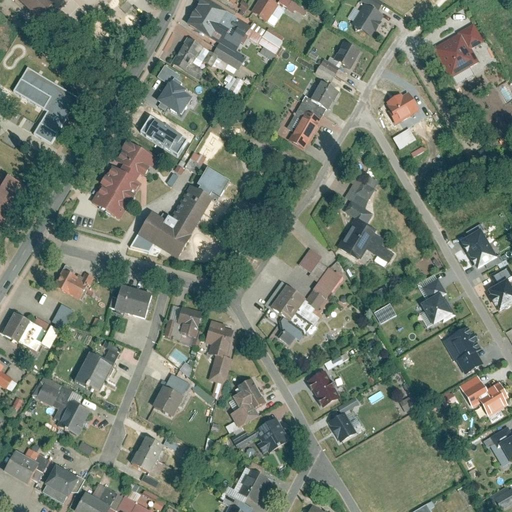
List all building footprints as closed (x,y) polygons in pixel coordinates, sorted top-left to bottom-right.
[(25,0),(40,15),(53,2),(51,0),(25,0)] [(275,6),(264,0),(263,0),(254,16),(273,28),(279,18),(271,13),(275,6)] [(304,11),(287,0),(280,0),(278,5),(299,19),(304,11)] [(381,13),(361,0),(354,10),(361,14),(352,29),(365,38),(381,13)] [(252,25),(250,29),(204,2),(189,27),(210,40),(202,53),(186,44),(173,66),(189,76),(200,59),(213,67),(220,56),(239,67),(245,57),(237,52),(246,37),(271,52),(278,56),(287,41),(270,31),(267,35),(252,25)] [(451,81),(475,63),(457,38),(433,55),(451,81)] [(343,73),(357,49),(344,42),(330,66),(343,73)] [(156,81),(167,88),(155,107),(165,114),(166,112),(179,120),(190,102),(181,97),(184,93),(181,91),(182,88),(176,83),(179,79),(164,70),(156,81)] [(76,100),(27,71),(13,93),(47,113),(33,136),(49,145),(76,100)] [(460,86),(473,78),(469,71),(456,79),(460,86)] [(223,83),(227,85),(218,100),(230,107),(243,85),(227,76),(223,83)] [(326,114),(337,95),(320,85),(309,104),(326,114)] [(0,90),(0,89),(0,100),(4,103),(9,95),(0,90)] [(418,113),(407,96),(386,108),(396,126),(418,113)] [(305,148),(319,124),(301,115),(288,138),(305,148)] [(407,131),(391,141),(398,153),(414,143),(407,131)] [(148,161),(125,147),(112,169),(91,204),(114,218),(148,161)] [(421,149),(410,155),(412,160),(423,153),(421,149)] [(191,173),(197,157),(191,155),(185,171),(191,173)] [(206,169),(198,185),(221,198),(230,182),(206,169)] [(0,222),(25,185),(8,173),(3,180),(0,176),(0,222)] [(165,184),(169,189),(178,181),(173,176),(165,184)] [(354,222),(337,247),(360,262),(367,252),(385,265),(389,258),(379,251),(382,248),(371,240),(378,230),(370,225),(375,216),(363,208),(372,196),(361,188),(343,214),(354,222)] [(174,260),(206,205),(186,193),(167,227),(152,218),(139,240),(174,260)] [(485,228),(461,241),(478,272),(502,259),(485,228)] [(312,315),(335,280),(314,267),(307,276),(317,282),(304,303),(284,290),(269,313),(283,322),(275,333),(296,348),(316,318),(312,315)] [(67,268),(57,285),(79,299),(89,282),(67,268)] [(511,283),(509,279),(488,290),(501,313),(511,307),(511,283)] [(444,293),(422,304),(434,326),(456,316),(444,293)] [(144,305),(119,298),(114,313),(109,311),(104,330),(120,334),(125,315),(140,319),(144,305)] [(390,307),(373,314),(378,326),(395,319),(390,307)] [(58,308),(50,327),(63,332),(71,313),(58,308)] [(190,345),(196,324),(171,317),(163,344),(171,347),(173,340),(189,344),(190,345)] [(45,328),(40,336),(15,320),(5,337),(32,353),(37,346),(43,350),(53,333),(45,328)] [(33,327),(42,330),(44,325),(35,321),(33,327)] [(100,332),(103,325),(96,322),(93,329),(100,332)] [(466,328),(451,337),(462,357),(455,361),(465,378),(477,371),(469,357),(480,351),(466,328)] [(204,348),(217,352),(206,384),(222,389),(229,368),(222,366),(232,337),(211,329),(204,348)] [(86,357),(74,383),(95,392),(106,366),(86,357)] [(179,372),(185,377),(191,370),(184,365),(179,372)] [(0,382),(9,388),(15,380),(0,370),(0,382)] [(340,401),(325,375),(309,385),(323,410),(340,401)] [(487,391),(478,377),(458,388),(474,412),(481,408),(490,418),(509,407),(495,386),(487,391)] [(236,447),(251,437),(263,454),(282,441),(267,421),(260,425),(249,410),(261,402),(247,383),(231,395),(240,408),(232,414),(238,422),(225,431),(236,447)] [(77,404),(46,385),(35,404),(36,405),(56,417),(53,422),(64,429),(61,433),(72,439),(86,417),(74,410),(77,404)] [(204,403),(208,399),(195,388),(192,392),(204,403)] [(153,414),(168,420),(178,397),(163,391),(153,414)] [(451,394),(438,402),(443,410),(456,402),(451,394)] [(358,407),(354,400),(337,410),(340,416),(327,424),(339,445),(353,436),(342,416),(358,407)] [(511,437),(501,444),(511,462),(511,437)] [(129,468),(145,475),(158,448),(142,440),(129,468)] [(33,447),(30,452),(38,456),(40,451),(33,447)] [(28,451),(24,457),(33,464),(38,458),(28,451)] [(14,454),(2,474),(19,484),(31,465),(14,454)] [(43,493),(62,503),(74,482),(56,472),(43,493)] [(240,496),(253,503),(265,480),(251,473),(240,496)] [(144,476),(140,483),(155,491),(159,485),(144,476)] [(500,511),(501,511),(511,504),(511,492),(508,486),(491,498),(500,511)] [(84,496),(74,511),(132,511),(97,490),(91,500),(84,496)] [(141,494),(138,505),(162,511),(165,500),(141,494)]
